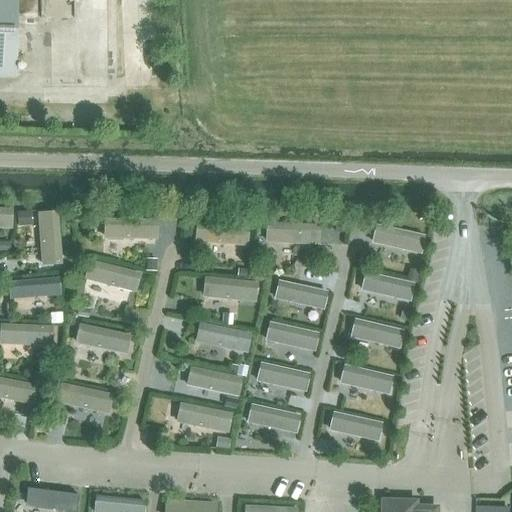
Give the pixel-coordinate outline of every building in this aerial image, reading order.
[(0,0),(0,74),(14,75),(16,0),(0,0)] [(28,210),(17,211),(18,225),(29,224),(28,210)] [(334,222),(334,231),(344,232),(344,223),(334,222)] [(154,259),(146,259),(146,270),(154,270),(154,259)] [(238,268),(237,277),(246,278),(247,269),(238,268)] [(409,268),(407,279),(415,281),(418,270),(409,268)] [(78,308),(77,316),(86,317),(87,309),(78,308)] [(401,310),(399,318),(406,320),(408,311),(401,310)] [(60,312),(49,313),(50,323),(52,323),(61,322),(60,312)] [(223,313),(222,324),(231,325),(232,314),(223,313)] [(239,365),(236,374),(244,376),(247,367),(239,365)] [(64,369),(62,378),(72,380),(73,371),(64,369)] [(31,370),(31,381),(39,381),(39,370),(31,370)] [(226,397),(224,406),(234,409),(236,400),(226,397)] [(20,405),(19,414),(29,415),(30,407),(20,405)] [(55,414),(53,422),(62,424),(64,415),(55,414)] [(218,438),(217,447),(227,449),(228,440),(218,438)]
